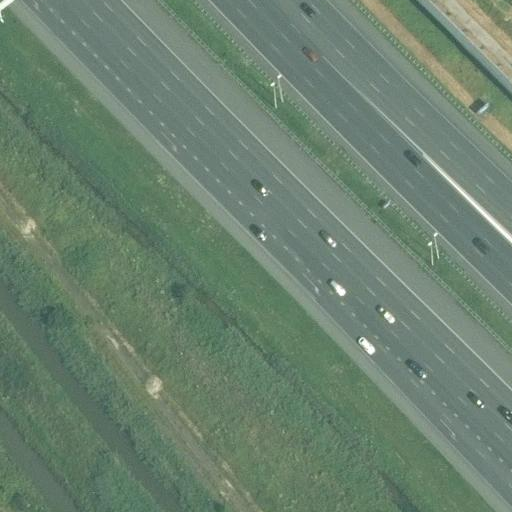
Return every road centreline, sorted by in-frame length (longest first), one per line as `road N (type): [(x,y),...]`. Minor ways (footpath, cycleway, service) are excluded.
road 1 (motorway): [(68,0),(511,441)]
road 2 (motorway): [(511,262),(320,57)]
road 3 (motorway): [(511,223),(320,57)]
